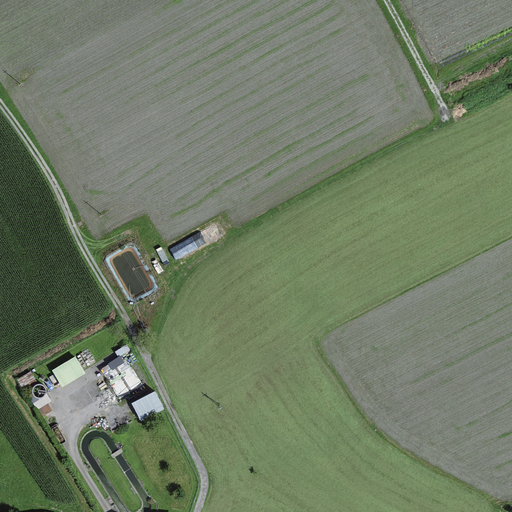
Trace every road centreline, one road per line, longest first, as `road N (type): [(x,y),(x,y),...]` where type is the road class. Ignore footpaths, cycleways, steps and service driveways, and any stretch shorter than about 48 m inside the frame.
road 1 (track): [(92,511),(4,377),(123,309),(46,164),(0,98)]
road 2 (track): [(123,309),(209,482)]
road 3 (track): [(446,116),(385,0)]
